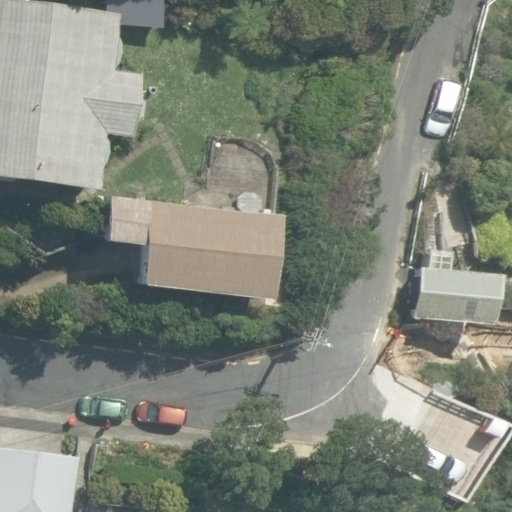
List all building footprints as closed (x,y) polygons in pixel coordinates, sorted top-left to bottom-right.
[(0,180),(87,191),(90,170),(91,169),(92,168),(93,167),(94,167),(94,166),(95,165),(96,164),(96,163),(97,162),(97,161),(98,160),(98,159),(99,158),(99,156),(99,155),(99,153),(99,152),(99,151),(99,150),(99,149),(99,148),(99,147),(98,147),(98,146),(97,145),(97,144),(97,143),(96,142),(96,141),(95,141),(95,140),(94,140),(94,139),(94,134),(121,138),(129,76),(103,73),(103,70),(104,69),(105,69),(105,68),(106,67),(107,66),(108,65),(109,64),(110,63),(110,62),(110,61),(111,61),(111,60),(111,59),(112,58),(112,57),(112,55),(113,55),(113,54),(113,53),(113,52),(113,51),(113,50),(113,49),(113,48),(113,47),(113,46),(112,45),(112,44),(112,43),(111,42),(111,41),(110,40),(110,39),(109,39),(109,38),(108,37),(107,36),(110,17),(0,1),(0,180)] [(127,287),(254,302),(264,217),(99,198),(94,241),(132,245),(127,287)] [(403,316),(470,323),(475,275),(407,269),(403,316)] [(383,469),(450,511),(452,511),(483,465),(414,421),(383,469)] [(69,511),(75,454),(0,446),(0,511),(69,511)]
